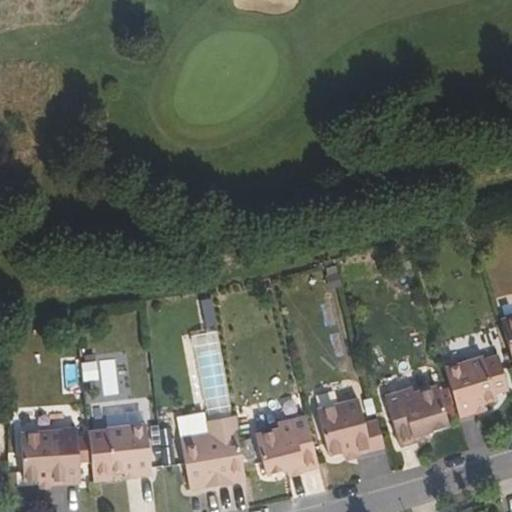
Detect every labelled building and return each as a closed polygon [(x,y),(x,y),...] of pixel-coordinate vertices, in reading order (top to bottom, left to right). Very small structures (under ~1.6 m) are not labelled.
[(197,300),(200,324),(211,323),(209,299),(197,300)] [(511,355),(511,315),(501,319),(511,355)] [(477,410),(475,405),(484,403),(496,399),(494,392),(509,387),(498,352),(445,368),(460,416),(477,410)] [(85,378),(97,377),(95,361),(83,362),(85,378)] [(414,439),(412,433),(427,429),(448,422),(436,384),(413,390),(412,386),(384,394),(399,444),(414,439)] [(329,454),(344,450),(353,448),(355,454),(385,446),(378,418),(364,422),(358,397),(317,408),(329,454)] [(478,412),(486,410),(484,403),(475,405),(477,410),(478,412)] [(246,479),(234,415),(207,420),(209,433),(180,438),(188,486),(220,480),(220,476),(229,474),(230,482),(246,479)] [(264,473),(286,467),(301,463),(302,469),(319,465),(306,415),(278,423),(279,427),(254,433),(264,473)] [(131,477),(150,475),(145,424),(99,429),(88,430),(88,436),(89,436),(91,461),(93,480),(110,478),(109,471),(123,470),(131,469),(131,477)] [(62,429),(62,430),(20,434),(24,481),(37,479),(48,479),(49,486),(80,483),(78,462),(91,461),(89,436),(88,436),(76,437),(75,428),(62,429)] [(429,435),(427,429),(412,433),(414,439),(429,435)] [(353,448),(344,450),(346,459),(356,457),(355,454),(353,448)] [(288,472),(302,469),(301,463),(286,467),(288,472)] [(123,470),(123,478),(131,477),(131,469),(123,470)] [(220,476),(220,480),(188,486),(189,489),(221,484),(221,486),(231,484),(230,482),(229,474),(220,476)] [(38,488),(49,488),(49,486),(48,479),(37,479),(38,488)]
